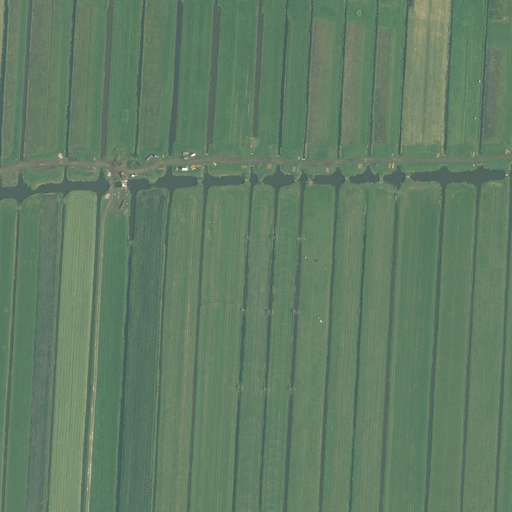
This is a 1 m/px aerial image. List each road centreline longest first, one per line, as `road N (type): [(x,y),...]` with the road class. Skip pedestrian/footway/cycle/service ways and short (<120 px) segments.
road 1 (track): [(384,511),(405,197),(346,187),(350,106)]
road 2 (track): [(86,511),(110,171),(75,162),(7,163)]
